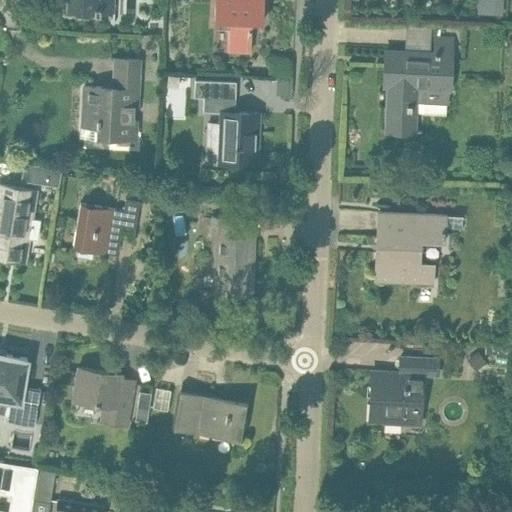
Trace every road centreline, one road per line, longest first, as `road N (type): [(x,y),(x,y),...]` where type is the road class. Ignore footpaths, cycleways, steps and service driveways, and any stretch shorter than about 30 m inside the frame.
road 1 (residential): [(311,362),(327,0)]
road 2 (residential): [(311,362),(0,311)]
road 3 (residential): [(304,511),(311,362)]
